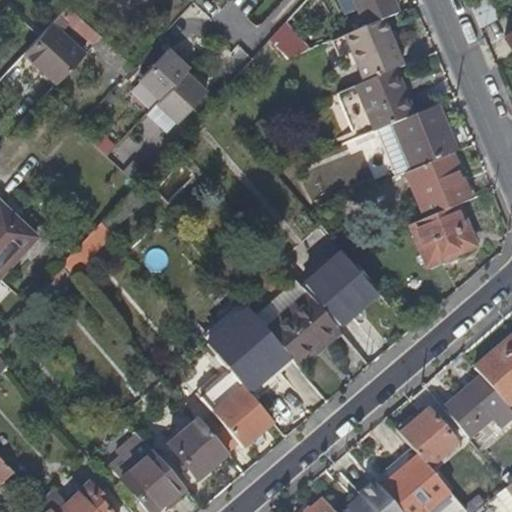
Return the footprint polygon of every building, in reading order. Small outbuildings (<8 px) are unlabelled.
[(352,0),(364,27),(382,20),(396,14),(389,0),(352,0)] [(494,13),(487,0),(475,0),(469,5),(477,23),(494,13)] [(343,36),(349,51),(361,82),(393,69),(401,66),(395,52),(387,34),(382,20),(364,27),(343,36)] [(289,23),(267,35),(282,62),(304,50),(289,23)] [(83,54),(49,24),(37,36),(23,52),(56,83),(83,54)] [(393,32),(387,34),(395,52),(400,49),(393,32)] [(124,74),(133,65),(99,36),(91,45),(124,74)] [(336,57),(349,51),(343,36),(330,42),(336,57)] [(188,66),(167,46),(138,78),(159,98),(155,101),(176,121),(206,89),(185,69),(188,66)] [(353,86),(372,132),(392,124),(412,116),(393,69),(361,82),(353,86)] [(392,124),(411,170),(449,154),(438,127),(443,125),(435,106),(412,116),(392,124)] [(99,135),(91,147),(106,156),(114,144),(99,135)] [(404,173),(423,219),(456,205),(469,200),(450,154),(449,154),(411,170),(404,173)] [(0,275),(36,237),(0,202),(0,275)] [(473,245),(456,205),(423,219),(410,224),(426,265),(473,245)] [(68,271),(106,231),(99,223),(71,253),(62,263),(68,271)] [(335,327),(377,291),(343,252),(301,288),(308,296),(335,327)] [(56,284),(68,271),(62,263),(49,277),(56,284)] [(308,296),(266,331),(288,356),(294,364),(336,328),(335,327),(308,296)] [(70,321),(52,340),(76,363),(94,344),(70,321)] [(258,322),(215,358),(233,378),(242,389),(245,392),(288,356),(266,331),(258,322)] [(511,336),(473,367),(480,375),(506,406),(511,400),(511,336)] [(498,428),(511,415),(511,413),(506,406),(480,375),(441,408),(467,438),(491,419),(498,428)] [(236,443),(266,417),(245,392),(242,389),(233,378),(214,394),(203,403),(216,419),(236,443)] [(426,409),(398,434),(410,447),(416,456),(427,468),(456,444),(426,409)] [(225,453),(236,443),(216,419),(204,429),(225,453)] [(195,480),(226,454),(225,453),(204,429),(200,424),(197,420),(166,446),(195,480)] [(416,456),(410,447),(371,480),(390,501),(399,511),(464,511),(427,468),(416,456)] [(147,511),(155,511),(184,488),(152,452),(120,479),(147,511)] [(0,482),(12,472),(0,460),(0,482)] [(87,483),(57,511),(108,511),(97,500),(101,496),(87,483)] [(332,511),(322,499),(306,511),(332,511)]
